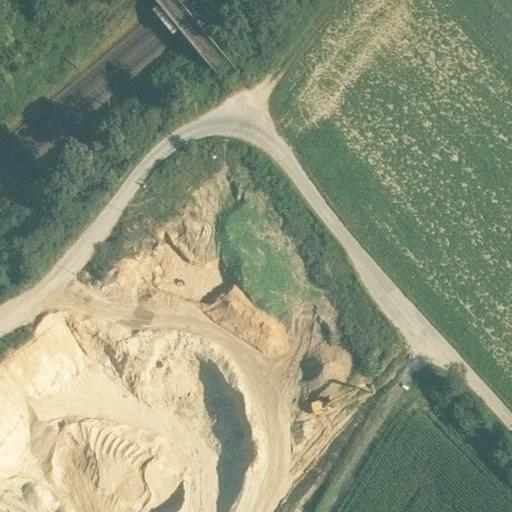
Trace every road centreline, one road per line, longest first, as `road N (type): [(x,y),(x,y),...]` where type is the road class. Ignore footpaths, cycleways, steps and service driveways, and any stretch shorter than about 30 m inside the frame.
road 1 (track): [(511,428),(442,354),(209,57)]
road 2 (track): [(0,358),(85,280),(180,163),(259,118)]
road 3 (track): [(349,511),(442,354)]
road 4 (track): [(363,0),(264,124)]
